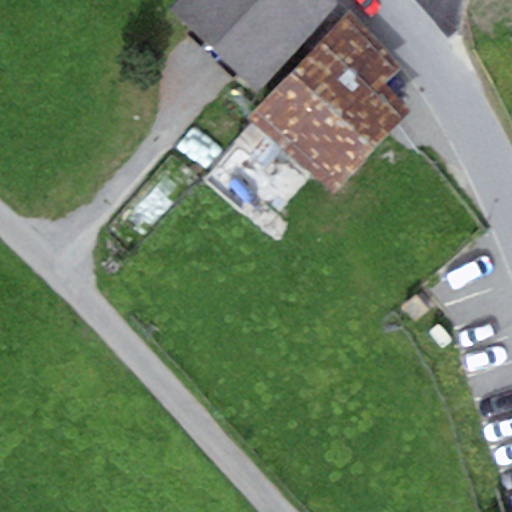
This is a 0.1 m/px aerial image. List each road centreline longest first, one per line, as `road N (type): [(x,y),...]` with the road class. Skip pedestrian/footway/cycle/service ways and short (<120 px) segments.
road 1 (track): [(283,511),(0,216)]
road 2 (tertiary): [(382,0),(415,32),(511,203)]
